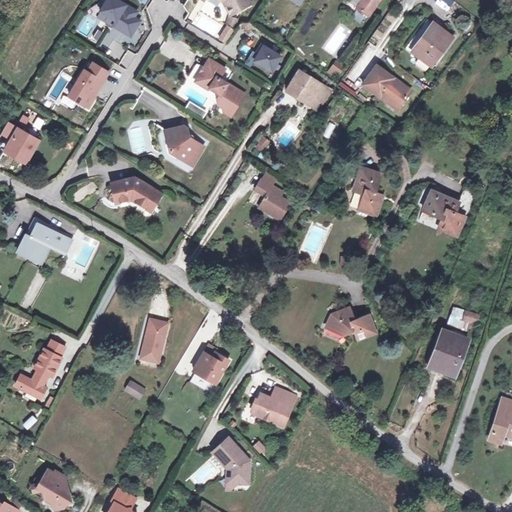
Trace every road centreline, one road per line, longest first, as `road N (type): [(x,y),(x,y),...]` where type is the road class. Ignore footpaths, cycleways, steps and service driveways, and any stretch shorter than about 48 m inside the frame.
road 1 (unclassified): [(0,179),(107,232),(389,442),(504,511)]
road 2 (unknown): [(200,297),(241,252),(306,239),(323,209)]
